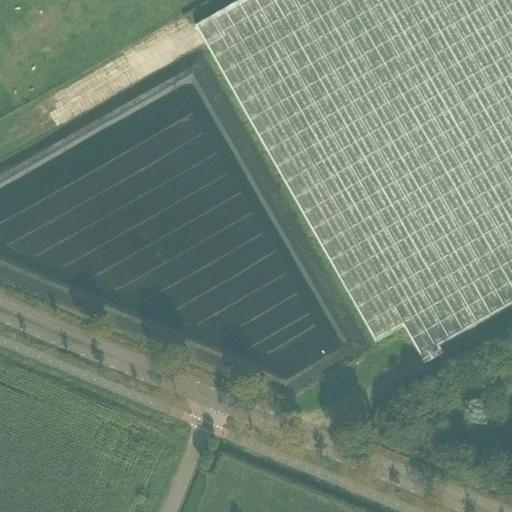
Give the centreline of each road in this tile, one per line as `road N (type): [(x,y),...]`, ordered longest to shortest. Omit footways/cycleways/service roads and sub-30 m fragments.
road 1 (tertiary): [(485,511),(213,398)]
road 2 (tertiary): [(213,398),(0,309)]
road 3 (unclassified): [(163,511),(213,398)]
